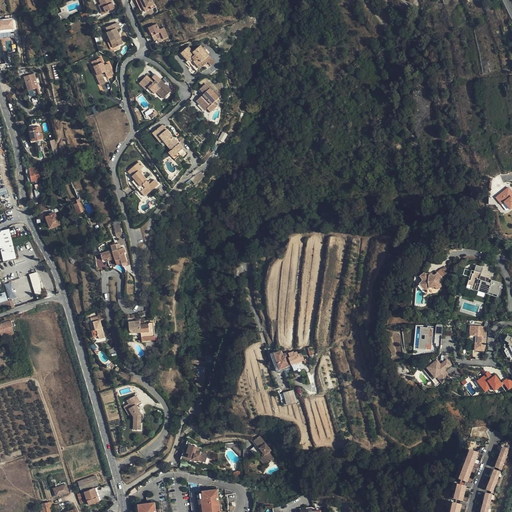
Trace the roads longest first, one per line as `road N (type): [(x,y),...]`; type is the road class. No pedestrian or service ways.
road 1 (residential): [(114,467),(148,449),(167,419),(162,399),(116,348),(103,277),(118,278),(127,311),(138,301),(113,165),(132,130),(122,67),(141,56)]
road 2 (tertiary): [(114,467),(64,295),(24,204),(0,94)]
